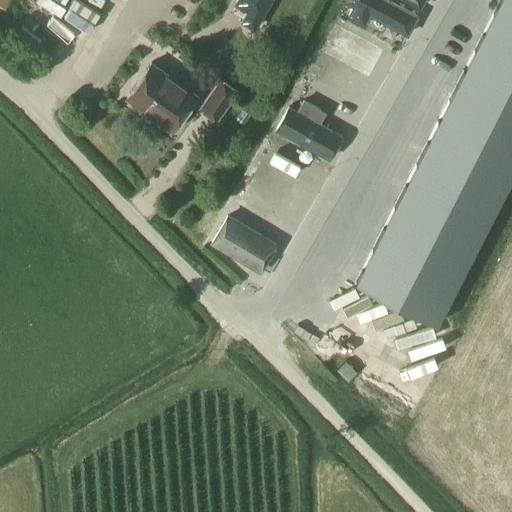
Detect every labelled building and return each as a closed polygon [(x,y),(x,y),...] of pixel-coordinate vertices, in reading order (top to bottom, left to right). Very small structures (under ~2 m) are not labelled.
[(0,0),(0,15),(10,0),(0,0)] [(18,0),(39,12),(44,2),(40,0),(18,0)] [(247,10),(241,21),(255,29),(272,0),(236,0),(235,3),(247,10)] [(406,27),(358,0),(333,0),(305,50),(374,87),(406,27)] [(511,0),(491,0),(352,276),(432,316),(511,158),(511,0)] [(420,0),(358,0),(406,27),(420,0)] [(24,3),(15,8),(22,23),(32,18),(24,3)] [(52,15),(37,36),(58,52),(73,31),(52,15)] [(374,87),(305,50),(270,111),(339,148),(374,87)] [(159,120),(162,116),(176,125),(197,96),(151,63),(127,97),(159,120)] [(220,76),(198,107),(217,120),(239,89),(220,76)] [(339,148),(270,111),(235,172),(305,210),(339,148)] [(305,210),(235,172),(198,234),(268,275),(305,210)] [(332,365),(340,357),(320,336),(311,345),(332,365)]
